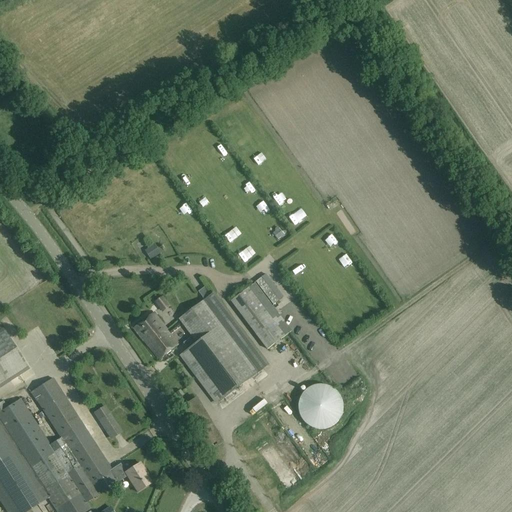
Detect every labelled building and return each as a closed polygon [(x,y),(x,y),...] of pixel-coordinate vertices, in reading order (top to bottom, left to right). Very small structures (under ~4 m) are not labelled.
[(154,244),(146,250),(152,260),(161,254),(154,244)] [(280,301),(262,278),(256,282),(274,305),(280,301)] [(231,301),(267,350),(291,332),(255,284),(231,301)] [(213,294),(204,301),(180,319),(199,343),(182,356),(218,404),(267,366),(213,294)] [(159,360),(179,345),(154,313),(134,329),(159,360)] [(174,333),(177,330),(174,326),(178,322),(174,317),(166,324),(174,333)] [(3,331),(0,332),(0,386),(27,369),(3,331)] [(287,359),(281,362),(286,371),(291,368),(287,359)] [(287,383),(294,377),(291,373),(283,380),(287,383)] [(31,392),(61,438),(97,494),(115,483),(115,484),(127,477),(137,493),(152,483),(147,475),(148,475),(140,463),(125,472),(120,465),(112,470),(74,411),(53,379),(31,392)] [(325,385),(321,385),(317,385),(313,386),(310,388),(307,390),(304,393),(302,396),(300,400),(299,403),(299,407),(299,411),(300,415),(302,418),(304,422),(307,424),(310,427),(313,428),(317,429),(321,430),(325,429),(329,428),(332,427),(335,424),(338,422),(340,418),(342,415),(343,411),(343,407),(343,403),(342,400),(340,396),(338,393),(335,390),(332,388),(329,386),(325,385)] [(50,445),(20,399),(7,408),(3,402),(0,403),(0,502),(6,511),(25,511),(47,498),(56,511),(85,511),(90,509),(86,503),(98,496),(97,494),(61,438),(50,445)] [(112,439),(121,433),(108,413),(99,419),(112,439)] [(278,423),(267,430),(299,482),(311,474),(310,471),(324,462),(300,423),(284,433),(278,423)]
